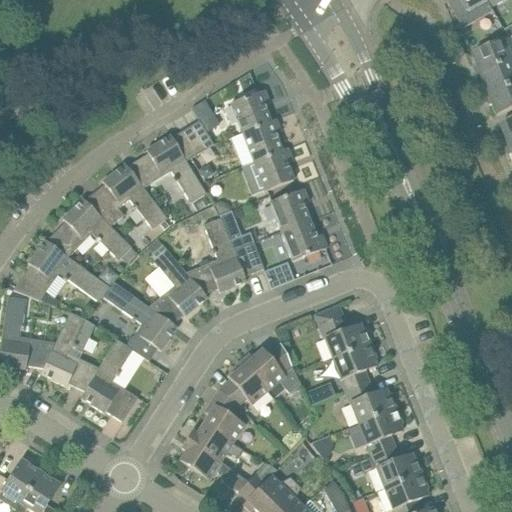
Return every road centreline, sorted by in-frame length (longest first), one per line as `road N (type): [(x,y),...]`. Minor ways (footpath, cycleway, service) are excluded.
road 1 (residential): [(124,477),(212,344),(234,324),(361,280),(385,295),(472,511)]
road 2 (secondary): [(305,23),(440,267)]
road 3 (secondary): [(440,267),(341,12)]
road 4 (residential): [(0,256),(86,161),(192,93)]
road 5 (secondary): [(511,447),(440,267)]
road 6 (residential): [(124,477),(0,403)]
